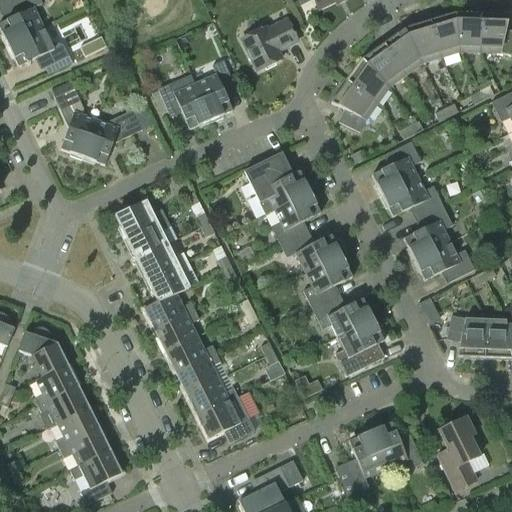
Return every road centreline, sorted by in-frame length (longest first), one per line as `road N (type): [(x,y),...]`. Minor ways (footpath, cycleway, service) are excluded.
road 1 (residential): [(300,119),(319,133),(427,353),(429,375)]
road 2 (residential): [(177,487),(418,389),(429,375)]
road 3 (residential): [(177,487),(94,314),(38,280)]
road 4 (residential): [(62,213),(277,120),(300,119)]
road 5 (residential): [(390,0),(318,60),(300,119)]
road 6 (residential): [(62,213),(0,98)]
